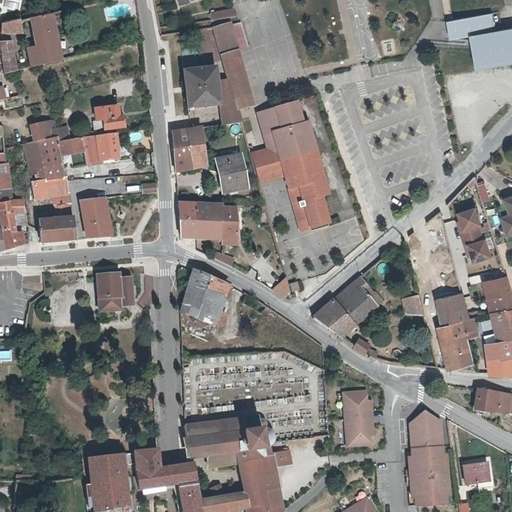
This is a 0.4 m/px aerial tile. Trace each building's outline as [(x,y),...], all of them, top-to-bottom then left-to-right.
[(441,0),(445,20),(498,12),(505,6),(504,0),(441,0)] [(224,10),(225,17),(235,15),(233,9),(224,10)] [(224,10),(209,13),(210,19),(225,17),(224,10)] [(445,20),(443,20),(447,40),(465,36),(473,70),(511,62),(511,26),(501,28),(498,12),(445,20)] [(38,45),(45,64),(62,60),(53,15),(31,20),(34,32),(38,45)] [(22,36),(21,22),(19,22),(19,21),(3,24),(1,32),(22,36)] [(255,105),(231,22),(212,27),(226,78),(237,109),(255,105)] [(247,45),(240,22),(232,24),(239,48),(247,45)] [(2,42),(3,51),(13,50),(10,43),(2,42)] [(45,64),(38,45),(28,48),(32,67),(35,66),(45,64)] [(13,50),(3,51),(5,65),(5,73),(15,71),(13,50)] [(218,104),(216,80),(214,64),(181,67),(185,108),(218,104)] [(220,124),(240,121),(237,109),(226,78),(216,80),(218,104),(219,114),(220,124)] [(255,112),(266,147),(249,152),(258,184),(282,177),(299,234),(331,224),(322,195),(328,193),(306,121),(302,122),(296,100),(255,112)] [(108,131),(115,131),(123,130),(122,122),(121,116),(119,116),(118,106),(91,109),(93,124),(101,123),(102,132),(108,131)] [(173,166),(190,164),(205,161),(200,127),(185,129),(171,131),(173,166)] [(116,135),(81,137),(83,152),(85,163),(119,158),(116,135)] [(36,141),(39,158),(44,179),(65,177),(60,156),(57,141),(56,137),(55,136),(36,141)] [(81,137),(57,141),(60,156),(83,152),(81,137)] [(26,160),(39,158),(36,141),(22,144),(26,160)] [(213,158),(220,193),(248,189),(238,154),(213,158)] [(29,181),(44,179),(39,158),(26,160),(29,181)] [(190,164),(173,166),(174,171),(205,167),(205,161),(190,164)] [(6,163),(0,163),(0,188),(10,187),(6,163)] [(61,216),(56,216),(35,218),(38,242),(76,239),(75,222),(74,218),(70,192),(68,193),(65,177),(44,179),(29,181),(34,201),(48,199),(52,205),(60,205),(60,206),(60,211),(61,216)] [(475,180),(481,201),(489,198),(483,177),(475,180)] [(142,193),(156,193),(155,184),(142,185),(142,193)] [(0,188),(0,202),(12,201),(10,187),(0,188)] [(92,222),(85,223),(88,238),(111,237),(105,197),(80,199),(84,214),(91,213),(92,222)] [(511,223),(503,226),(506,235),(511,232),(511,198),(504,201),(509,216),(511,223)] [(24,200),(13,201),(12,201),(0,202),(0,234),(3,249),(25,243),(21,226),(21,225),(14,226),(12,215),(25,213),(24,208),(24,200)] [(221,239),(219,206),(219,204),(176,202),(179,237),(195,238),(196,221),(213,222),(212,239),(221,239)] [(219,206),(221,239),(236,240),(233,206),(219,206)] [(474,209),(457,214),(460,222),(462,231),(460,232),(465,247),(467,247),(470,255),(472,263),(490,258),(484,241),(482,242),(477,227),(480,226),(474,209)] [(26,226),(25,213),(12,215),(14,226),(21,225),(21,226),(26,226)] [(91,213),(84,214),(85,223),(92,222),(91,213)] [(511,223),(509,216),(501,219),(503,226),(511,223)] [(196,221),(195,238),(212,239),(213,222),(196,221)] [(223,264),(222,255),(216,253),(213,259),(223,264)] [(222,255),(223,264),(230,267),(232,259),(222,255)] [(216,325),(230,285),(191,268),(178,312),(216,325)] [(119,272),(94,273),(96,313),(119,311),(122,311),(122,306),(133,305),(132,288),(131,276),(120,277),(119,272)] [(355,325),(356,325),(351,319),(372,301),(365,292),(369,288),(359,277),(332,300),(355,325)] [(493,280),(483,283),(491,314),(511,309),(511,299),(505,277),(493,280)] [(287,285),(285,278),(271,290),(283,298),(289,293),(289,292),(287,285)] [(295,283),(287,285),(289,292),(297,290),(295,283)] [(460,321),(469,319),(468,318),(461,294),(437,301),(443,326),(437,328),(448,369),(472,363),(465,336),(460,321)] [(419,297),(407,300),(409,307),(404,308),(406,315),(424,318),(419,297)] [(355,325),(332,300),(328,303),(312,317),(320,322),(334,332),(341,337),(355,325)] [(351,319),(356,325),(377,306),(372,301),(351,319)] [(511,309),(491,314),(497,339),(498,341),(505,340),(511,338),(509,328),(511,327),(511,309)] [(469,319),(460,321),(465,336),(477,332),(473,318),(469,319)] [(505,340),(498,341),(485,344),(489,374),(511,375),(511,338),(505,340)] [(358,339),(352,348),(363,355),(376,358),(377,352),(368,349),(370,345),(358,339)] [(0,361),(12,361),(11,350),(0,350),(0,361)] [(509,400),(511,400),(511,396),(476,390),(473,408),(506,415),(509,400)] [(367,431),(372,430),(371,417),(370,405),(366,405),(366,401),(366,391),(343,392),(344,419),(346,446),(368,444),(368,434),(367,431)] [(408,423),(409,448),(443,445),(441,421),(423,410),(408,423)] [(272,443),(273,441),(274,439),(275,436),(275,433),(274,431),(272,429),(270,427),(267,426),(264,426),(265,424),(265,422),(265,421),(264,420),(263,419),(262,419),(259,419),(258,415),(184,424),(181,426),(184,438),(181,438),(182,449),(184,459),(204,457),(207,469),(235,465),(235,463),(264,457),(264,455),(268,453),(269,451),(269,449),(268,447),(266,446),(269,445),(272,443)] [(443,445),(409,448),(410,456),(406,456),(409,499),(413,499),(413,506),(447,503),(447,496),(450,496),(447,453),(444,454),(443,445)] [(198,511),(196,501),(189,465),(187,465),(173,465),(157,467),(156,450),(142,452),(143,470),(145,488),(175,483),(180,511),(198,511)] [(240,492),(243,507),(244,511),(267,511),(279,509),(282,509),(277,485),(274,467),(274,464),(289,461),(287,450),(269,453),(269,451),(268,453),(264,455),(264,457),(235,463),(235,465),(239,482),(240,492)] [(83,458),(87,485),(82,485),(86,511),(127,511),(122,465),(133,464),(136,490),(145,488),(143,470),(142,452),(132,453),(83,458)] [(488,481),(486,462),(464,465),(466,484),(488,481)] [(243,507),(240,492),(217,497),(211,498),(196,501),(198,511),(234,511),(233,509),(243,507)] [(375,511),(367,497),(340,511),(375,511)] [(459,503),(460,511),(468,511),(468,502),(459,503)]
